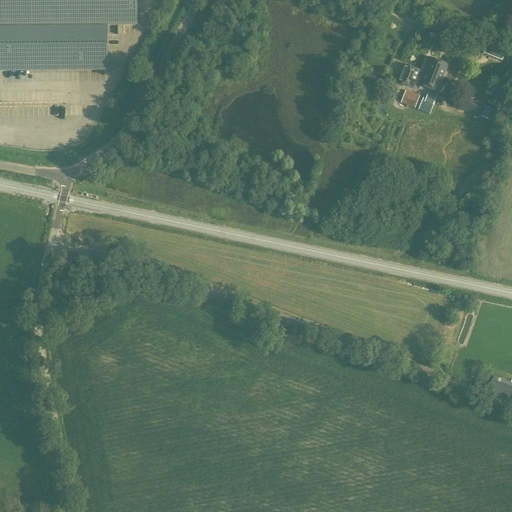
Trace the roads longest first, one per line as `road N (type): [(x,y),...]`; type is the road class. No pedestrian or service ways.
road 1 (unclassified): [(53,242),(511,415)]
road 2 (unclassified): [(67,511),(35,332),(53,242)]
road 3 (unclassified): [(198,0),(130,129),(68,177)]
road 4 (unknown): [(347,0),(464,47),(466,70),(449,105)]
